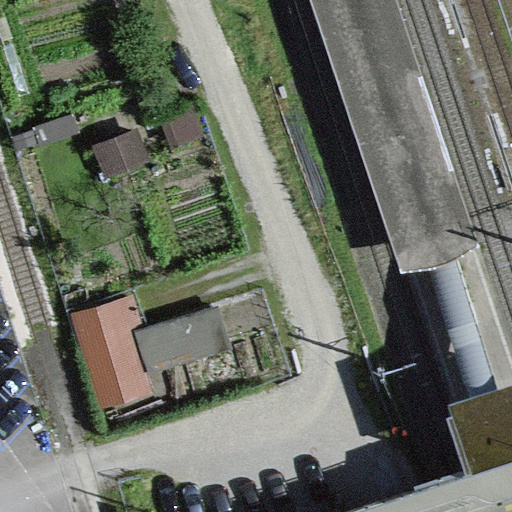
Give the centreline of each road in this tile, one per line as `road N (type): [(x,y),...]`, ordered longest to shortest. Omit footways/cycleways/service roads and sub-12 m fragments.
road 1 (motorway): [(511,368),(344,511)]
road 2 (motorway): [(408,511),(511,426)]
